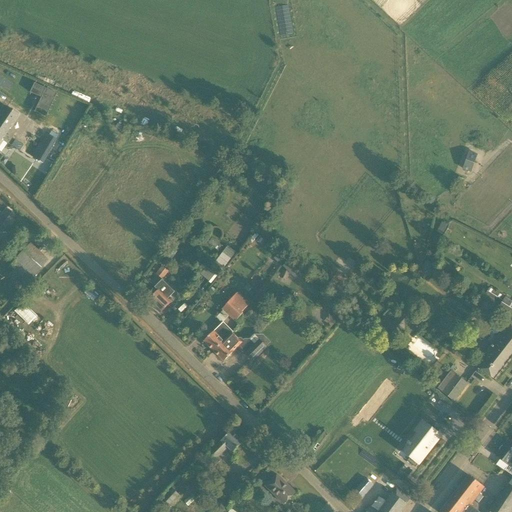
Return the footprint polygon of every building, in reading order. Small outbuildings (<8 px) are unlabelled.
[(31,88),(29,92),(40,97),(38,102),(36,106),(34,111),(45,116),(47,111),(49,107),(51,102),(53,98),(56,93),(45,88),(34,83),(31,88)] [(64,99),(58,112),(76,120),(82,107),(64,99)] [(4,107),(0,112),(0,142),(2,140),(7,143),(11,137),(14,133),(9,130),(18,116),(12,112),(4,107)] [(42,162),(55,140),(48,137),(44,134),(32,156),(42,162)] [(469,152),(463,170),(471,173),(478,155),(469,152)] [(0,230),(11,216),(3,210),(0,214),(0,230)] [(24,283),(46,260),(28,242),(6,265),(24,283)] [(231,259),(223,252),(209,271),(217,277),(231,259)] [(422,268),(431,275),(437,269),(428,261),(422,268)] [(171,302),(168,300),(172,295),(175,292),(174,292),(162,280),(154,288),(158,291),(148,301),(160,313),(167,306),(171,302)] [(511,302),(490,289),(484,300),(511,316),(511,302)] [(237,293),(222,310),(229,317),(234,322),(250,304),(237,293)] [(400,313),(392,324),(385,318),(373,332),(391,346),(402,332),(407,336),(416,326),(400,313)] [(511,355),(511,322),(489,353),(491,355),(480,369),(486,373),(494,379),(511,355)] [(204,342),(214,351),(233,333),(222,323),(221,324),(211,334),(204,342)] [(233,333),(214,351),(223,361),(231,354),(238,347),(245,354),(255,344),(250,339),(245,339),(244,340),(241,338),(238,338),(233,333)] [(251,360),(270,342),(264,336),(260,340),(259,340),(255,344),(245,354),(251,360)] [(467,384),(459,378),(451,372),(438,388),(446,395),(454,401),(467,384)] [(390,381),(362,415),(373,424),(401,390),(390,381)] [(416,434),(400,454),(407,461),(416,469),(434,446),(445,432),(443,430),(443,429),(429,418),(416,434)] [(314,452),(327,433),(322,430),(314,441),(315,442),(310,449),(314,452)] [(218,457),(228,448),(233,453),(243,442),(231,431),(221,441),(211,451),(199,463),(209,473),(222,461),(218,457)] [(511,444),(507,441),(504,445),(504,444),(500,449),(501,449),(496,456),(501,460),(511,468),(508,472),(511,475),(511,444)] [(283,505),(288,500),(295,493),(277,475),(265,487),(283,505)] [(464,511),(465,511),(478,511),(470,505),(484,487),(476,481),(468,475),(439,511),(464,511)] [(180,479),(153,508),(157,511),(165,511),(181,496),(174,490),(177,487),(178,488),(186,480),(183,477),(180,479)] [(366,479),(354,492),(361,499),(373,485),(366,479)] [(511,511),(511,486),(509,485),(490,511),(511,511)] [(400,511),(412,498),(404,492),(397,487),(379,511),(400,511)]
